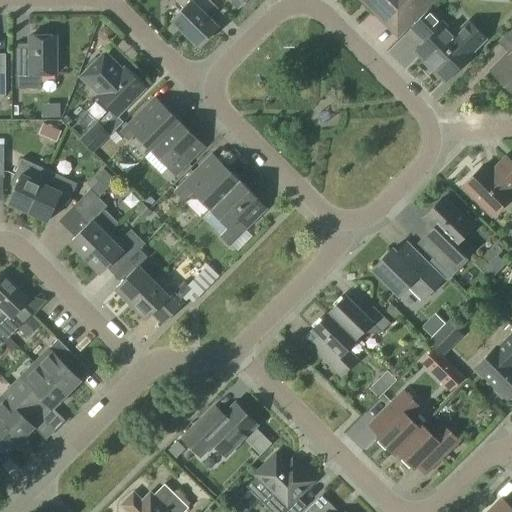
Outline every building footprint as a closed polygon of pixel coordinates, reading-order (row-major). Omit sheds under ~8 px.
[(197,47),(217,28),(206,17),(215,7),(208,0),(174,0),(183,9),(171,21),(197,47)] [(228,0),(237,9),(245,0),(228,0)] [(360,0),(397,35),(431,0),(360,0)] [(453,34),(439,20),(443,17),(433,6),(410,29),(425,43),(415,53),(444,82),(472,54),(486,39),(467,20),(453,34)] [(511,27),(497,43),(507,54),(490,71),(511,94),(511,93),(511,27)] [(15,89),(40,89),(40,75),(55,75),(55,36),(29,36),(29,44),(15,45),(15,89)] [(125,69),(122,71),(104,53),(81,77),(99,95),(96,98),(115,117),(144,88),(125,69)] [(150,151),(179,123),(153,98),(119,132),(128,141),(134,135),(150,151)] [(93,153),(111,135),(97,121),(79,139),(93,153)] [(179,123),(150,151),(176,177),(204,148),(179,123)] [(210,211),(238,182),(210,154),(174,191),(184,201),(192,193),(210,211)] [(511,192),(511,162),(505,155),(488,172),(482,166),(462,187),(492,216),(511,196),(511,195),(511,194),(511,192)] [(27,214),(47,170),(21,158),(10,185),(14,187),(6,204),(27,214)] [(61,207),(65,206),(68,204),(69,201),(76,184),(47,170),(27,214),(47,223),(54,207),(57,207),(61,207)] [(238,182),(210,211),(228,228),(219,237),(230,247),(266,210),(238,182)] [(66,231),(99,199),(89,190),(58,222),(66,231)] [(144,201),(149,207),(157,199),(152,193),(144,201)] [(433,227),(422,237),(435,250),(430,255),(451,276),(467,261),(465,258),(475,248),(464,238),(473,228),(442,198),(423,217),(433,227)] [(111,233),(119,224),(104,210),(107,207),(99,199),(66,231),(74,238),(68,244),(84,260),(111,233)] [(124,245),(111,233),(84,260),(99,275),(105,269),(113,276),(138,250),(144,244),(134,235),(124,245)] [(442,280),(405,244),(395,254),(391,250),(372,269),(398,296),(408,286),(422,300),(442,280)] [(146,258),(138,250),(113,276),(120,283),(114,290),(129,305),(157,277),(152,281),(138,267),(146,258)] [(213,270),(198,286),(208,295),(222,279),(213,270)] [(0,346),(31,315),(22,306),(28,300),(1,273),(0,273),(0,309),(3,313),(0,315),(0,346)] [(157,277),(129,305),(145,321),(152,314),(162,325),(183,304),(180,301),(182,298),(186,302),(188,299),(192,303),(197,297),(182,282),(173,292),(157,277)] [(328,313),(355,339),(360,334),(379,335),(389,324),(372,307),(364,316),(344,297),(328,313)] [(354,340),(355,339),(328,313),(311,331),(317,337),(309,345),(340,377),(356,361),(346,351),(355,341),(354,340)] [(443,357),(464,336),(448,321),(427,341),(443,357)] [(511,330),(496,347),(472,370),(504,402),(511,394),(511,330)] [(66,395),(80,381),(79,380),(89,371),(57,340),(34,363),(66,395)] [(434,350),(422,362),(436,377),(449,364),(434,350)] [(52,410),(66,395),(34,363),(11,387),(42,418),(51,409),(52,410)] [(378,382),(386,391),(395,382),(386,373),(378,382)] [(33,427),(42,418),(11,387),(0,398),(0,422),(20,442),(34,428),(33,427)] [(387,410),(370,427),(378,436),(376,438),(394,456),(396,453),(396,452),(419,429),(418,429),(409,419),(419,409),(404,393),(387,410)] [(256,425),(236,404),(225,415),(214,405),(179,439),(200,459),(213,446),(224,457),(256,425)] [(5,456),(20,442),(0,422),(0,460),(5,456)] [(419,429),(396,452),(396,453),(413,469),(416,466),(424,474),(457,441),(442,426),(431,436),(421,426),(418,429),(419,429)] [(177,442),(168,451),(175,458),(184,449),(177,442)] [(287,465),(275,454),(254,475),(273,494),(263,504),(271,511),(299,511),(306,506),(297,498),(314,482),(292,460),(287,465)] [(214,480),(207,488),(214,495),(222,488),(214,480)] [(173,493),(164,485),(152,496),(150,493),(143,500),(133,491),(118,506),(124,511),(184,511),(188,509),(187,508),(190,504),(176,490),(173,493)] [(337,511),(322,496),(305,511),(337,511)] [(511,511),(511,510),(500,499),(487,511),(511,511)]
